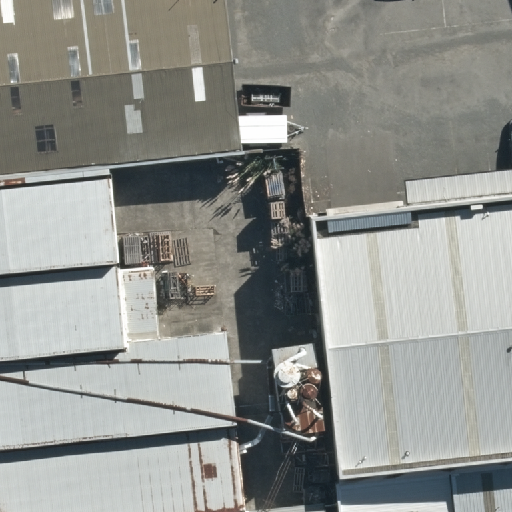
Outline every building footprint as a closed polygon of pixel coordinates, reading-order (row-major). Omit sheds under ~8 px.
[(210,0),(0,0),(0,170),(229,142),(210,0)] [(0,179),(0,511),(75,511),(239,497),(223,330),(111,340),(95,170),(0,179)] [(511,193),(305,207),(331,467),(511,447),(511,193)] [(511,511),(511,470),(445,476),(448,511),(511,511)] [(444,511),(441,478),(332,490),(334,511),(444,511)]
